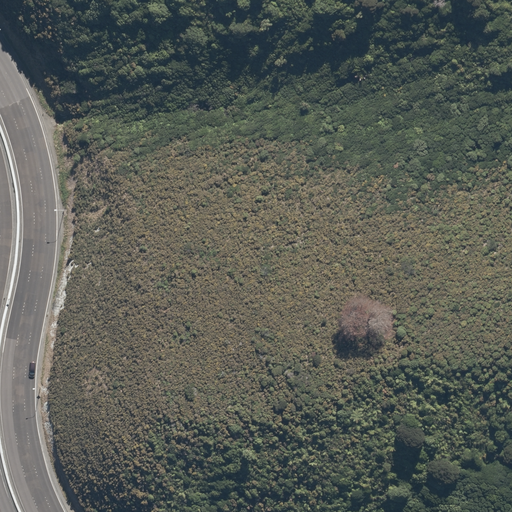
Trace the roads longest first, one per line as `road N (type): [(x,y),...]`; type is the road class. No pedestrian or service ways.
road 1 (secondary): [(0,74),(20,117),(39,202),(16,396),(44,511)]
road 2 (secondary): [(4,511),(0,208)]
